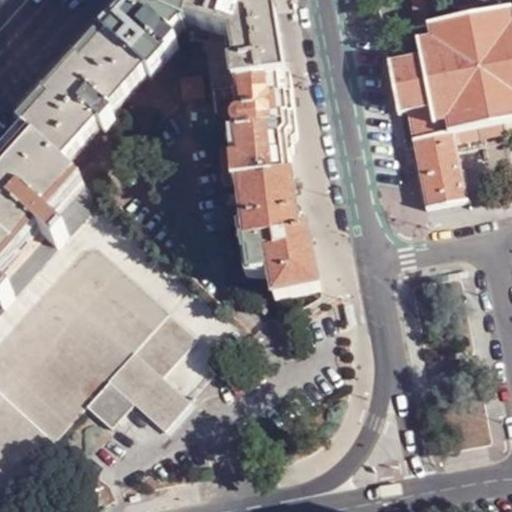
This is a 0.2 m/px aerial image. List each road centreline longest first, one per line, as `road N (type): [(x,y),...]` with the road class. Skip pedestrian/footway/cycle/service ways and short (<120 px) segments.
road 1 (residential): [(330,0),(375,260)]
road 2 (residential): [(389,352),(376,426),(363,448),(322,484),(258,511)]
road 3 (residential): [(389,352),(417,499)]
road 4 (residential): [(496,243),(375,260)]
